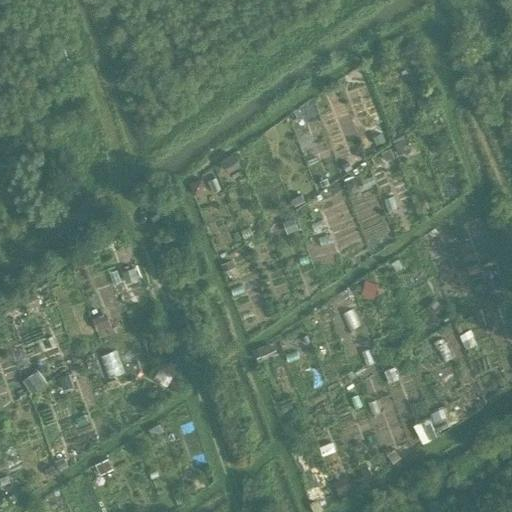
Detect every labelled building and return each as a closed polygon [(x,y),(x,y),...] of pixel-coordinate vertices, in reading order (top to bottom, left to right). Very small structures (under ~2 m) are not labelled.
[(432,95),(422,99),(427,110),(437,106),(432,95)] [(406,139),(394,144),(399,154),(410,149),(406,139)] [(386,161),(394,156),(389,148),(381,152),(386,161)] [(233,154),(221,162),(225,169),(226,168),(236,162),(237,161),(233,154)] [(348,162),(342,166),(346,172),(352,168),(348,162)] [(356,178),(346,182),(350,192),(360,188),(356,178)] [(216,179),(209,181),(213,192),(220,189),(216,179)] [(202,180),(191,184),(195,196),(202,193),(204,186),(202,180)] [(302,195),(291,200),(295,207),(305,202),(302,195)] [(307,204),(299,209),(303,215),(304,214),(311,210),(311,209),(307,204)] [(311,210),(304,214),(309,223),(316,218),(311,210)] [(294,218),(287,221),(291,232),(298,229),(294,218)] [(130,253),(118,257),(121,267),(133,263),(130,253)] [(231,261),(222,265),(224,272),(233,268),(231,261)] [(500,278),(492,281),(496,288),(503,285),(500,278)] [(365,283),(362,293),(374,297),(377,286),(365,283)] [(32,293),(23,297),(23,299),(29,315),(41,311),(35,292),(32,293)] [(504,292),(496,294),(499,306),(507,304),(504,292)] [(22,300),(16,304),(19,309),(25,305),(22,300)] [(434,300),(428,308),(436,313),(442,305),(434,300)] [(103,315),(94,319),(99,330),(108,326),(103,315)] [(265,346),(254,351),(257,359),(268,354),(265,346)] [(120,349),(102,353),(109,377),(126,372),(120,349)] [(160,371),(155,379),(167,386),(172,377),(160,371)] [(41,373),(25,383),(32,393),(47,383),(41,373)] [(70,375),(60,378),(63,389),(74,386),(70,375)] [(445,418),(434,422),(438,430),(448,426),(445,418)] [(429,423),(418,429),(425,442),(436,436),(429,423)] [(154,437),(164,431),(159,424),(149,430),(154,437)] [(395,449),(388,455),(394,463),(401,458),(395,449)] [(62,457),(55,462),(61,471),(68,466),(62,457)] [(108,460),(97,465),(101,474),(112,469),(108,460)] [(52,466),(46,470),(50,477),(56,473),(52,466)] [(368,466),(360,470),(365,479),(372,476),(368,466)] [(345,481),(335,485),(339,496),(349,492),(345,481)] [(194,483),(187,486),(190,495),(197,493),(194,483)] [(14,495),(7,499),(10,505),(17,501),(14,495)]
